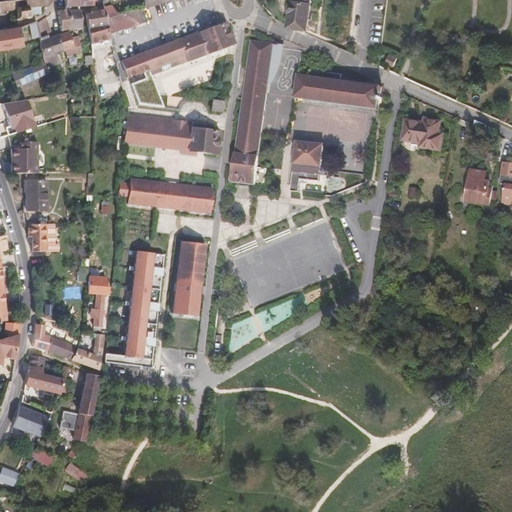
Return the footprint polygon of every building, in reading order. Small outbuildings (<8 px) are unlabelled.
[(0,0),(0,12),(3,12),(3,14),(5,14),(5,12),(13,10),(14,17),(13,21),(15,21),(16,18),(23,17),(26,20),(29,15),(35,15),(35,17),(37,16),(37,15),(39,14),(39,13),(37,13),(37,7),(48,3),(49,4),(50,2),(48,1),(48,0),(0,0)] [(143,0),(143,8),(169,0),(174,0),(177,7),(186,3),(185,0),(181,0),(180,1),(179,0),(143,0)] [(307,35),(311,0),(293,0),(290,27),(307,35)] [(103,7),(103,10),(105,18),(117,15),(111,6),(103,7)] [(105,18),(108,33),(146,22),(141,9),(117,15),(105,18)] [(90,15),(85,16),(87,28),(90,45),(97,43),(109,39),(108,33),(105,18),(103,10),(90,12),(90,15)] [(59,31),(68,29),(64,11),(56,11),(59,31)] [(64,11),(68,29),(80,27),(78,11),(76,11),(64,11)] [(44,17),(34,22),(37,37),(41,59),(54,54),(65,50),(68,49),(72,48),(69,38),(68,31),(51,37),(44,17)] [(37,37),(34,22),(27,25),(30,39),(37,37)] [(212,27),(121,61),(127,78),(158,66),(159,71),(202,55),(233,44),(226,22),(212,27)] [(0,51),(20,48),(16,29),(0,31),(0,51)] [(76,37),(69,38),(72,48),(79,46),(76,37)] [(97,43),(90,45),(91,50),(110,45),(109,39),(97,43)] [(239,183),(239,185),(244,186),(250,186),(250,184),(260,185),(263,184),(265,182),(267,169),(258,168),(262,140),(274,48),(274,44),(251,41),(233,182),(239,183)] [(79,46),(72,48),(68,49),(68,57),(80,54),(79,46)] [(54,54),(41,59),(42,62),(24,70),(10,74),(16,87),(48,73),(46,68),(58,63),(54,54)] [(389,55),(386,63),(394,67),(397,59),(389,55)] [(93,64),(92,57),(84,57),(85,65),(93,64)] [(311,70),(310,77),(299,76),(296,98),(379,110),(382,88),(341,82),(341,75),(311,70)] [(159,95),(151,77),(132,84),(140,105),(164,108),(159,95)] [(223,102),(212,100),(211,111),(222,112),(223,102)] [(9,128),(7,123),(17,120),(19,122),(27,120),(23,108),(13,111),(12,107),(5,110),(6,113),(0,115),(0,125),(5,124),(6,129),(9,128)] [(148,123),(126,121),(123,143),(216,155),(219,132),(213,131),(213,130),(213,129),(212,127),(211,126),(210,125),(209,124),(149,117),(148,123)] [(431,145),(430,149),(441,151),(444,135),(439,134),(441,122),(430,121),(430,124),(425,123),(406,120),(402,140),(421,143),(431,145)] [(324,145),(297,142),(297,144),(296,150),(293,149),(292,160),(295,160),(294,165),(298,165),(297,172),(323,175),(324,168),(321,167),(324,145)] [(511,164),(505,163),(500,183),(505,184),(502,202),(511,205),(511,203),(511,164)] [(490,206),(493,190),(489,190),(490,182),(485,181),(486,172),(471,170),(466,202),(490,206)] [(212,189),(130,179),(127,204),(209,214),(212,189)] [(46,211),(46,181),(25,181),(25,211),(46,211)] [(46,252),(46,224),(28,224),(28,237),(31,237),(32,252),(46,252)] [(205,244),(180,241),(171,314),(196,317),(205,244)] [(146,258),(137,257),(134,257),(132,283),(149,285),(152,259),(146,258)] [(108,295),(108,287),(95,286),(95,285),(90,284),(89,286),(89,293),(108,295)] [(131,336),(129,357),(144,359),(146,337),(141,336),(144,302),(129,301),(127,323),(135,324),(134,336),(131,336)] [(102,304),(95,303),(94,309),(91,309),(90,318),(93,318),(92,326),(100,327),(101,316),(104,317),(105,307),(102,306),(102,304)] [(44,306),(44,316),(52,316),(53,307),(44,306)] [(19,335),(19,325),(5,324),(4,339),(19,335)] [(35,326),(32,347),(46,351),(97,370),(101,348),(93,347),(91,354),(76,349),(65,342),(42,335),(43,328),(35,326)] [(0,357),(15,359),(19,335),(4,339),(0,339),(0,357)] [(29,366),(42,367),(44,358),(31,355),(29,366)] [(60,392),(64,379),(60,378),(41,374),(42,367),(29,366),(25,385),(29,387),(28,390),(42,393),(42,390),(59,394),(60,392)] [(98,377),(86,374),(78,416),(74,431),(73,439),(85,442),(98,377)] [(71,382),(64,379),(60,392),(68,393),(71,382)] [(39,437),(51,414),(44,411),(43,415),(19,407),(13,427),(39,437)] [(74,459),(79,453),(76,451),(77,449),(74,447),(69,456),(74,459)] [(54,459),(38,450),(33,460),(49,468),(54,459)] [(83,484),(88,476),(71,463),(65,471),(83,484)] [(0,482),(12,486),(15,479),(2,475),(0,480),(0,482)]
